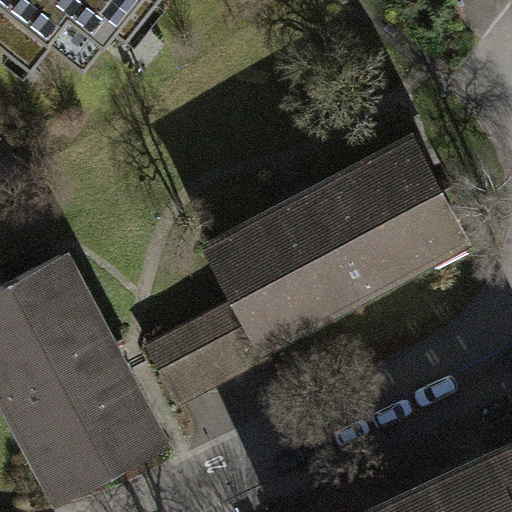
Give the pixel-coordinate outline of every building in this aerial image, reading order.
[(0,0),(0,39),(11,48),(32,23),(84,64),(135,0),(0,0)] [(236,298),(258,338),(463,232),(414,139),(209,246),(236,298)] [(61,252),(0,283),(0,379),(59,491),(159,439),(61,252)] [(258,338),(236,298),(148,345),(176,396),(264,349),(258,338)] [(511,511),(511,443),(493,453),(499,466),(397,511),(370,511),(367,511),(511,511)]
